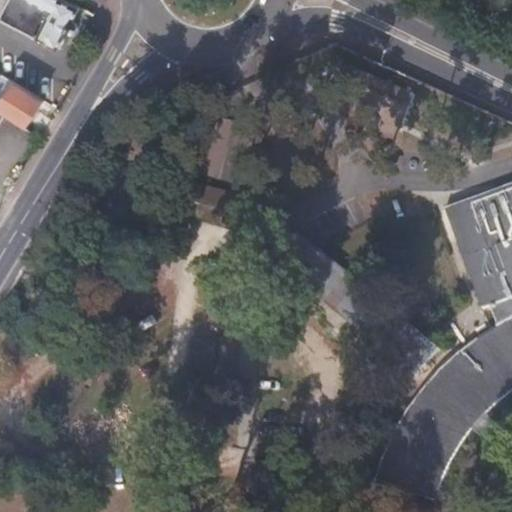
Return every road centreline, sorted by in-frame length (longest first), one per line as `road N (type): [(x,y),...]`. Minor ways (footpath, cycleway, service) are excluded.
road 1 (secondary): [(265,29),(303,19),(348,23),(511,102)]
road 2 (unknown): [(319,200),(483,184),(511,171)]
road 3 (secondary): [(511,77),(356,0)]
road 4 (secondary): [(134,3),(75,133)]
road 5 (secondary): [(75,133),(136,74),(188,53)]
road 6 (secondary): [(75,133),(0,252)]
